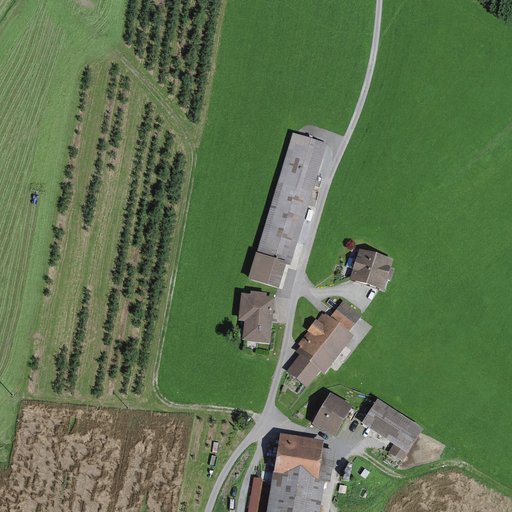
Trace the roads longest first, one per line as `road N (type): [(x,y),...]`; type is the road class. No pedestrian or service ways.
road 1 (track): [(49,0),(116,49),(180,123),(195,156),(156,392),(175,404),(267,416)]
road 2 (track): [(210,511),(219,484),(267,416),(310,236),(379,45),(380,0)]
road 3 (track): [(511,495),(454,466),(398,479),(267,416)]
